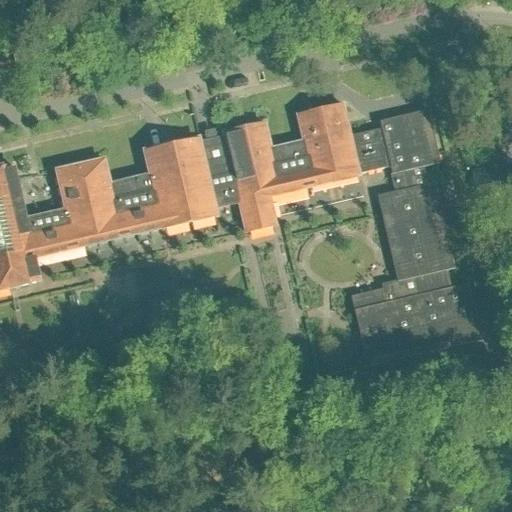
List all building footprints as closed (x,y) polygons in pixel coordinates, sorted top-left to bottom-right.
[(288,10),(261,17),(265,31),(291,24),(288,10)] [(267,199),(357,177),(357,176),(389,168),(395,193),(376,198),(397,282),(381,286),(382,291),(351,298),(367,368),(481,341),(467,285),(450,289),(446,271),(453,270),(432,184),(426,186),(422,168),(438,164),(426,113),(378,124),(379,130),(348,138),(340,106),(295,117),(301,142),(268,150),(262,125),(221,135),(222,139),(215,141),(214,136),(203,138),(204,143),(198,145),(197,141),(143,154),(149,179),(108,188),(102,164),(55,175),(65,215),(24,224),(11,170),(0,172),(0,294),(39,286),(33,262),(161,231),(162,233),(217,220),(215,212),(238,206),(245,236),(274,229),(267,199)] [(495,168),(472,173),(476,190),(499,185),(495,168)] [(145,300),(151,328),(179,321),(172,294),(145,300)] [(7,365),(22,376),(33,361),(19,350),(7,365)]
